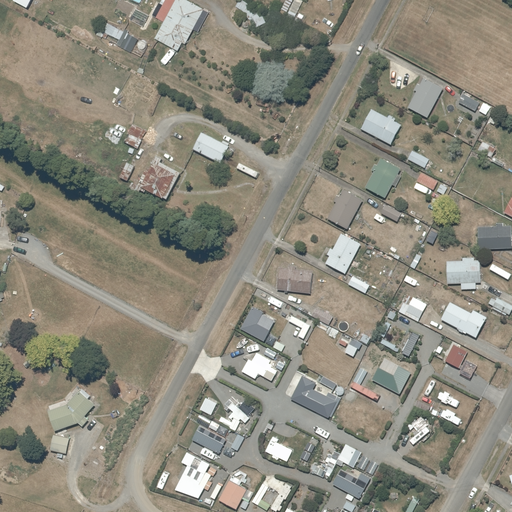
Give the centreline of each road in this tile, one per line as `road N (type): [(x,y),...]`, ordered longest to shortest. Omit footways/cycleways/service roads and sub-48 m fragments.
road 1 (residential): [(132,471),(384,0)]
road 2 (residential): [(446,511),(511,390)]
